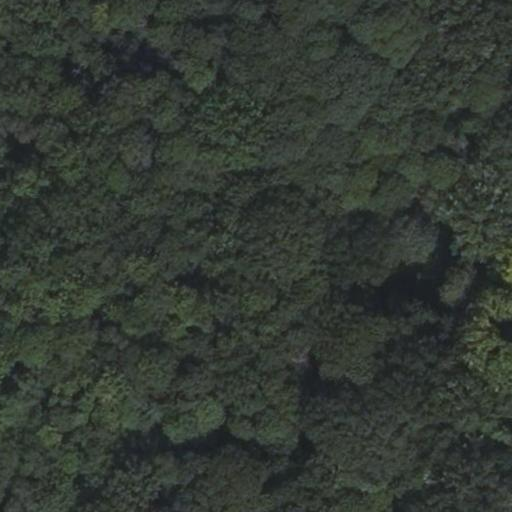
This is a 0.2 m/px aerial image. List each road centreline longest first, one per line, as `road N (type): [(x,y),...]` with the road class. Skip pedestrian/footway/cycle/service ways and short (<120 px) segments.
road 1 (track): [(0,469),(75,485),(182,449),(374,356),(511,305)]
road 2 (track): [(397,511),(511,275)]
